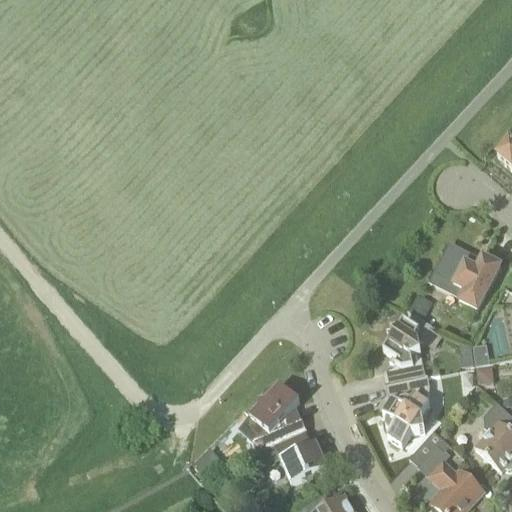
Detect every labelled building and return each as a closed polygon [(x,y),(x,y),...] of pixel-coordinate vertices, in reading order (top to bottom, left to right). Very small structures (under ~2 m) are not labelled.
[(511,149),(511,150),(510,148),(498,163),(511,174),(511,149)] [(434,280),(435,280),(465,296),(459,307),(477,316),(501,271),(483,262),(477,273),(466,268),(471,260),(450,249),(434,280)] [(418,299),(409,315),(424,323),(433,307),(418,299)] [(421,359),(417,347),(422,346),(431,331),(415,321),(410,329),(403,325),(397,334),(387,336),(389,347),(383,356),(392,362),(389,367),(395,370),(393,375),(382,377),(385,391),(425,382),(421,359)] [(490,369),(486,349),(473,351),(475,372),(490,369)] [(383,420),(387,423),(386,425),(385,427),(385,429),(386,431),(386,433),(387,435),(389,437),(390,438),(387,442),(403,452),(410,440),(425,438),(421,424),(430,410),(427,407),(429,402),(429,396),(428,388),(427,382),(425,382),(385,391),(388,405),(392,404),(395,405),(383,420)] [(305,438),(307,437),(302,427),(297,429),(292,418),(300,409),(280,390),(239,434),(253,448),(252,448),(257,459),(274,451),(305,438)] [(511,411),(511,403),(502,404),(503,412),(511,411)] [(504,415),(497,409),(484,423),(484,434),(489,438),(475,453),(501,478),(505,474),(508,475),(511,475),(511,474),(511,438),(496,424),(504,415)] [(434,437),(422,449),(409,464),(419,473),(438,452),(445,457),(450,451),(434,437)] [(291,489),(326,474),(315,449),(311,450),(305,438),(274,451),(291,489)] [(469,511),(483,498),(459,476),(456,479),(443,467),(429,482),(442,494),(430,508),(432,511),(431,511),(469,511)] [(325,500),(304,511),(349,511),(344,503),(331,510),(325,500)]
